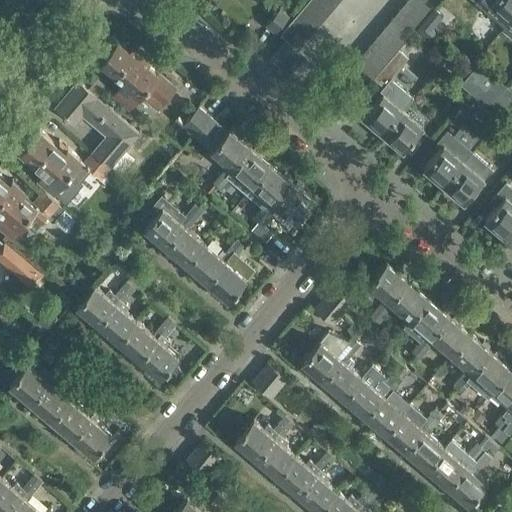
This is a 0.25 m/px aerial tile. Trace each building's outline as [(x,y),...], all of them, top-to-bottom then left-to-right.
[(315,0),(307,0),(303,5),(322,21),(330,11),(315,0)] [(334,0),(315,0),(330,11),(337,2),(334,0)] [(408,0),(406,0),(399,8),(418,24),(426,15),(408,0)] [(426,0),(408,0),(426,15),(433,6),(426,0)] [(511,0),(474,0),(484,8),(494,17),(504,25),(511,14),(511,0)] [(303,5),(295,14),(314,30),(322,21),(303,5)] [(266,23),(275,31),(290,14),(280,6),(266,23)] [(399,8),(392,17),(410,33),(418,24),(399,8)] [(295,14),(288,23),(307,39),(314,30),(295,14)] [(511,14),(504,25),(502,28),(511,36),(511,14)] [(392,17),(384,26),(402,42),(410,33),(392,17)] [(288,23),(280,32),(286,37),(297,46),(299,48),(307,39),(288,23)] [(384,26),(376,35),(395,52),(399,47),(402,42),(384,26)] [(376,35),(369,44),(388,61),(395,52),(376,35)] [(286,37),(270,56),(281,65),(297,46),(286,37)] [(118,39),(101,59),(125,80),(115,91),(130,104),(140,92),(157,107),(174,87),(157,72),(160,69),(149,60),(146,63),(118,39)] [(369,44),(361,54),(380,70),(388,61),(369,44)] [(297,46),(281,65),(290,73),(306,54),(299,48),(297,46)] [(399,47),(395,52),(388,61),(380,70),(374,76),(384,85),(408,55),(399,47)] [(306,54),(290,73),(299,80),(315,61),(306,54)] [(361,54),(354,62),(353,63),(372,78),(374,76),(380,70),(361,54)] [(461,84),(470,91),(487,70),(478,62),(461,84)] [(487,70),(470,91),(479,99),(496,77),(487,70)] [(496,77),(479,99),(488,106),(506,85),(496,77)] [(107,133),(92,151),(109,165),(138,131),(97,96),(97,95),(78,78),(55,106),(75,122),(83,113),(107,133)] [(511,90),(506,85),(488,106),(498,114),(511,97),(511,90)] [(363,115),(384,132),(404,108),(403,108),(411,99),(402,92),(395,101),(383,91),(363,115)] [(208,114),(198,106),(182,124),(192,133),(208,114)] [(404,108),(384,132),(403,148),(423,125),(404,108)] [(208,114),(192,133),(202,141),(218,122),(208,114)] [(484,115),(472,130),(482,138),(494,124),(484,115)] [(227,130),(218,122),(202,141),(224,159),(220,164),(224,167),(229,170),(250,145),(229,127),(227,130)] [(48,183),(44,189),(61,203),(66,197),(55,188),(67,173),(77,181),(90,166),(101,175),(109,165),(92,151),(84,160),(60,140),(58,143),(39,127),(22,147),(48,168),(41,176),(48,183)] [(444,183),(463,159),(471,150),(446,129),(437,140),(443,144),(424,167),(444,183)] [(224,167),(220,172),(224,176),(222,178),(226,181),(229,178),(246,192),(271,163),(250,145),(229,170),(224,167)] [(463,159),(444,183),(464,200),(484,177),(463,159)] [(292,180),(271,163),(246,192),(262,206),(266,202),(270,206),(292,180)] [(61,203),(44,189),(34,200),(23,191),(25,189),(12,178),(10,180),(0,172),(0,206),(4,210),(0,215),(0,220),(12,231),(24,217),(36,227),(43,218),(46,221),(53,212),(56,215),(56,220),(65,228),(70,227),(77,217),(61,203)] [(224,176),(220,172),(213,180),(221,188),(226,181),(222,178),(224,176)] [(262,206),(261,207),(266,211),(264,213),(268,216),(275,209),(277,211),(281,208),(295,221),(314,199),(292,180),(270,206),(266,202),(262,206)] [(148,209),(154,214),(144,226),(157,237),(155,240),(161,245),(163,243),(165,245),(187,219),(191,223),(196,217),(192,214),(194,212),(189,208),(185,213),(161,193),(148,209)] [(485,219),(505,235),(511,227),(511,200),(505,195),(485,219)] [(195,201),(189,208),(194,212),(192,214),(196,217),(203,208),(195,201)] [(266,211),(261,207),(254,216),(263,223),(268,216),(264,213),(266,211)] [(187,219),(165,245),(169,248),(167,251),(173,255),(175,253),(186,262),(204,241),(188,227),(191,223),(187,219)] [(236,237),(231,243),(235,246),(234,249),(238,252),(245,244),(236,237)] [(33,265),(4,239),(0,242),(0,251),(25,274),(33,265)] [(204,241),(186,262),(199,273),(196,275),(203,280),(205,278),(207,280),(225,258),(228,260),(231,256),(233,258),(238,252),(234,249),(235,246),(231,243),(225,250),(222,248),(218,252),(204,241)] [(225,258),(207,280),(211,283),(209,286),(214,290),(216,287),(229,298),(247,277),(246,276),(252,270),(251,266),(248,262),(245,260),(240,261),(235,267),(228,260),(225,258)] [(385,262),(367,283),(383,297),(381,301),(385,304),(407,280),(385,262)] [(135,286),(127,279),(119,289),(127,295),(135,286)] [(381,301),(375,307),(380,311),(379,313),(382,316),(392,305),(409,319),(427,297),(407,280),(385,304),(381,301)] [(336,281),(327,291),(346,307),(354,297),(336,281)] [(105,292),(94,283),(76,305),(88,315),(86,317),(92,322),(94,319),(97,322),(115,301),(119,304),(123,300),(127,295),(119,289),(115,294),(108,288),(105,292)] [(323,296),(315,306),(333,322),(342,312),(323,296)] [(427,297),(409,319),(402,326),(419,340),(423,336),(426,339),(447,314),(427,297)] [(115,301),(97,322),(100,325),(98,328),(104,332),(106,330),(117,340),(136,319),(126,310),(129,305),(123,300),(119,304),(115,301)] [(380,311),(375,307),(370,314),(378,321),(382,316),(379,313),(380,311)] [(423,336),(419,340),(417,342),(421,346),(419,348),(424,351),(434,340),(450,354),(469,332),(447,314),(426,339),(423,336)] [(176,321),(169,315),(161,324),(168,330),(176,321)] [(12,316),(3,328),(17,339),(27,328),(12,316)] [(136,319),(117,340),(129,350),(127,353),(133,357),(135,355),(138,358),(157,336),(161,340),(164,335),(168,330),(161,324),(153,333),(136,319)] [(319,340),(308,353),(301,361),(313,371),(311,374),(317,378),(319,376),(323,379),(344,354),(347,358),(352,352),(349,348),(350,347),(346,342),(352,335),(356,338),(363,330),(355,323),(344,335),(328,329),(319,340)] [(469,332),(450,354),(467,368),(464,371),(468,375),(489,350),(469,332)] [(157,336),(138,358),(141,360),(139,362),(145,368),(147,365),(159,376),(178,354),(168,346),(171,341),(164,335),(161,340),(157,336)] [(352,335),(346,342),(350,347),(349,348),(352,352),(361,342),(356,338),(352,335)] [(14,348),(0,338),(0,355),(5,360),(14,348)] [(411,349),(415,353),(420,357),(424,351),(419,348),(421,346),(417,342),(411,349)] [(464,371),(459,378),(463,381),(461,383),(465,387),(473,378),(477,381),(479,378),(492,389),(511,368),(489,350),(468,375),(464,371)] [(344,354),(323,379),(325,381),(323,383),(329,388),(331,386),(343,397),(361,376),(344,362),(347,358),(344,354)] [(68,364),(60,357),(52,367),(60,374),(68,364)] [(288,377),(268,360),(260,370),(280,386),(288,377)] [(41,374),(27,361),(9,383),(23,395),(21,397),(27,403),(29,400),(30,401),(48,380),(52,383),(60,374),(52,367),(49,370),(46,368),(41,374)] [(361,376),(343,397),(355,407),(353,409),(358,413),(360,411),(364,414),(385,390),(389,393),(393,388),(394,386),(389,382),(391,381),(387,378),(385,381),(369,367),(361,376)] [(511,368),(492,389),(509,403),(507,405),(511,408),(511,368)] [(280,386),(260,370),(253,379),(272,396),(280,386)] [(394,370),(387,378),(391,381),(389,382),(394,386),(402,377),(394,370)] [(463,381),(459,378),(453,384),(461,392),(465,387),(461,383),(463,381)] [(48,380),(30,401),(32,403),(30,405),(35,410),(38,407),(51,419),(69,397),(52,383),(48,380)] [(385,390),(364,414),(366,416),(365,418),(371,423),(372,421),(385,432),(410,402),(393,388),(389,393),(385,390)] [(109,399),(102,393),(94,402),(102,409),(109,399)] [(69,397),(51,419),(65,431),(63,433),(68,438),(70,435),(71,436),(90,415),(94,418),(98,413),(102,409),(94,402),(86,412),(69,397)] [(426,416),(410,402),(385,432),(396,442),(394,444),(399,449),(401,446),(405,450),(427,424),(430,428),(436,421),(432,418),(433,416),(429,413),(426,416)] [(507,405),(502,412),(506,415),(504,417),(508,420),(511,415),(511,408),(507,405)] [(435,406),(429,413),(433,416),(432,418),(436,421),(443,413),(435,406)] [(502,412),(495,420),(499,423),(503,427),(508,420),(504,417),(506,415),(502,412)] [(90,415),(71,436),(74,438),(71,441),(78,446),(80,443),(93,455),(111,433),(100,424),(105,419),(98,413),(94,418),(90,415)] [(293,420),(286,414),(278,423),(286,430),(293,420)] [(263,427),(253,418),(235,439),(248,450),(245,453),(251,458),(253,455),(256,457),(274,436),(278,439),(282,434),(286,430),(278,423),(274,428),(268,422),(263,427)] [(503,427),(499,423),(491,433),(501,441),(509,432),(503,427)] [(427,432),(430,428),(427,424),(405,450),(408,452),(405,454),(412,460),(414,457),(426,467),(444,446),(427,432)] [(274,436),(256,457),(260,460),(257,463),(263,468),(265,465),(277,475),(295,454),(284,445),(288,440),(282,434),(278,439),(274,436)] [(481,445),(479,443),(477,441),(471,448),(475,451),(474,453),(478,456),(472,463),(468,459),(447,485),(450,488),(448,490),(453,495),(455,492),(468,503),(486,482),(476,473),(492,455),(491,454),(498,445),(488,436),(481,445)] [(468,452),(451,438),(444,446),(426,467),(438,477),(436,480),(441,484),(443,482),(447,485),(468,459),(472,463),(478,456),(474,453),(475,451),(471,448),(468,452)] [(221,456),(202,439),(194,449),(214,465),(221,456)] [(499,446),(492,456),(504,465),(511,455),(499,446)] [(214,465),(194,449),(186,458),(206,475),(214,465)] [(335,456),(327,449),(319,458),(327,465),(335,456)] [(295,454),(277,475),(289,485),(287,488),(292,492),(294,490),(298,493),(316,471),(319,474),(323,470),(327,465),(319,458),(315,463),(309,457),(305,462),(295,454)] [(316,471),(298,493),(301,495),(298,498),(304,503),(307,500),(318,510),(337,489),(326,480),(330,475),(323,470),(319,474),(316,471)] [(42,479),(34,472),(27,482),(35,488),(42,479)] [(3,477),(0,479),(0,511),(8,511),(23,494),(27,498),(35,488),(27,482),(23,486),(16,481),(12,485),(3,477)] [(376,491),(369,484),(361,494),(369,500),(376,491)] [(337,489),(318,510),(320,511),(352,511),(357,507),(361,510),(365,505),(369,500),(361,494),(357,498),(351,493),(347,498),(337,489)] [(227,499),(219,492),(211,501),(219,509),(227,499)] [(44,511),(23,494),(8,511),(44,511)] [(216,511),(219,509),(211,501),(208,505),(204,502),(200,508),(186,496),(172,511),(216,511)]
